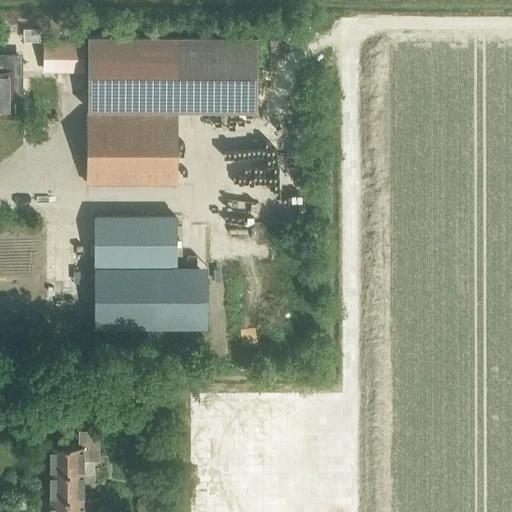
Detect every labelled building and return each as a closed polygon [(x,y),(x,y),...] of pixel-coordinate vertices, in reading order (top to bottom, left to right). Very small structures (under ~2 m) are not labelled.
[(255,37),(86,36),(86,110),(255,110),(255,37)] [(42,71),(82,71),(82,42),(42,42),(42,71)] [(0,112),(12,113),(12,96),(21,96),(21,60),(0,59),(0,112)] [(175,184),(175,113),(86,113),(86,184),(175,184)] [(280,129),(279,119),(261,121),(263,131),(280,129)] [(94,263),(175,263),(175,216),(94,216),(94,263)] [(226,265),(226,251),(189,250),(188,265),(226,265)] [(175,263),(94,263),(94,325),(206,325),(206,265),(175,265),(175,263)] [(249,287),(249,308),(260,307),(260,287),(249,287)] [(82,473),(82,461),(100,460),(99,431),(78,431),(78,447),(50,447),(50,474),(82,473)] [(50,500),(82,500),(82,473),(50,474),(50,500)] [(139,497),(138,511),(162,511),(163,477),(149,477),(149,497),(139,497)] [(82,511),(82,500),(50,500),(49,511),(82,511)]
